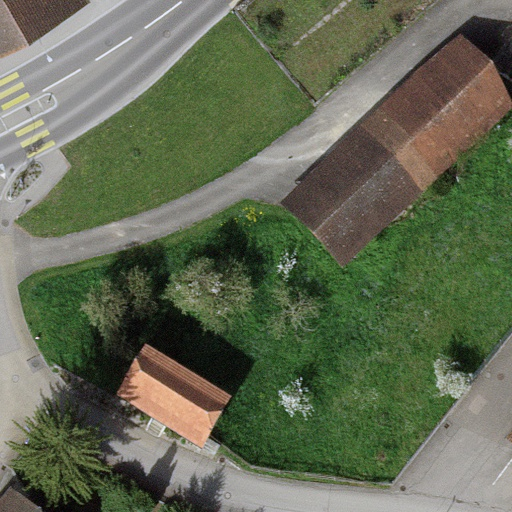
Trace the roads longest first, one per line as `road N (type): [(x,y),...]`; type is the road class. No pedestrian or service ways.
road 1 (residential): [(14,395),(185,483),(296,511)]
road 2 (primary): [(0,126),(96,69),(187,0)]
